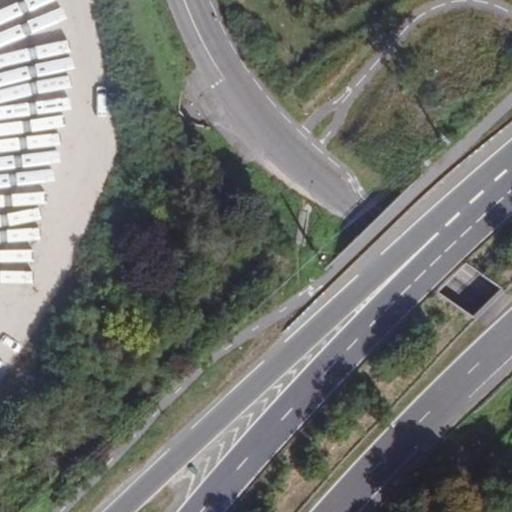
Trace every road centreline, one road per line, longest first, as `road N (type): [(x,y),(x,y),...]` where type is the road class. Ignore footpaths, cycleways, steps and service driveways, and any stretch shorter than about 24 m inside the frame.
road 1 (unclassified): [(182,0),(243,113),(313,182),(511,322)]
road 2 (trunk): [(450,247),(380,272),(110,511)]
road 3 (trunk): [(450,247),(296,396),(194,511)]
road 4 (trunk): [(335,511),(511,334)]
